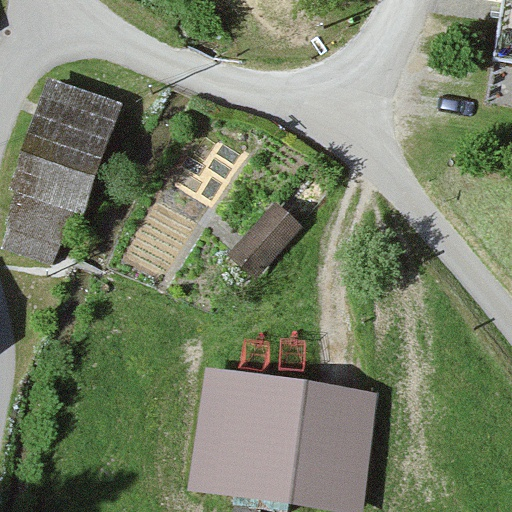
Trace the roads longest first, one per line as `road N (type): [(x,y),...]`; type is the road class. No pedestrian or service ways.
road 1 (residential): [(62,18),(149,59),(338,113)]
road 2 (unclassified): [(338,113),(511,321)]
road 3 (track): [(373,157),(347,238),(337,375)]
